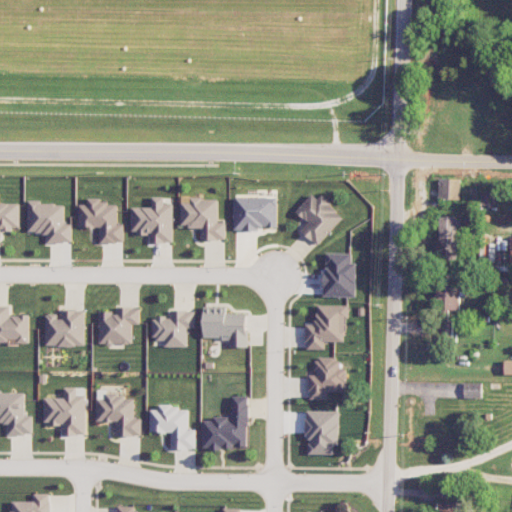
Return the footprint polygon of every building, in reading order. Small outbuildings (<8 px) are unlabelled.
[(461,178),(439,178),(439,198),(460,199),(461,178)] [(309,222),(301,230),(317,245),(344,216),(315,190),(296,211),(309,222)] [(173,242),(172,203),(164,203),(164,196),(152,196),(152,206),(131,207),(132,233),(149,233),(149,242),(173,242)] [(100,242),(124,242),(123,223),(117,223),(117,203),(101,203),(101,197),(87,197),(87,203),(78,203),(79,227),(99,227),(100,242)] [(200,239),(225,239),(226,221),(218,221),(218,197),(181,197),(181,226),(201,226),(200,239)] [(234,197),(234,229),(277,229),(277,197),(234,197)] [(28,232),(45,232),(45,242),(72,242),(72,223),(64,223),(64,203),(40,203),(40,200),(28,200),(28,232)] [(0,238),(1,238),(1,229),(19,229),(19,202),(0,202),(0,238)] [(438,262),(457,262),(458,216),(438,216),(438,262)] [(352,253),(326,252),(324,295),(356,296),(356,262),(352,262),(352,253)] [(460,284),(436,284),(436,310),(440,310),(440,337),(453,337),(454,310),(459,310),(460,284)] [(29,343),(29,314),(10,314),(10,305),(0,305),(0,340),(16,340),(16,343),(29,343)] [(325,341),(346,341),(346,305),(317,305),(317,323),(306,323),(306,348),(325,348),(325,341)] [(100,311),(99,343),(132,344),(132,323),(139,323),(140,306),(117,306),(117,311),(100,311)] [(205,338),(230,338),(230,346),(247,346),(247,312),(227,313),(227,306),(204,306),(205,338)] [(85,346),(85,309),(60,309),(60,313),(46,313),(45,345),(85,346)] [(164,346),(187,347),(187,327),(195,328),(195,309),(170,309),(170,316),(153,316),(153,339),(164,339),(164,346)] [(327,398),(327,391),(347,391),(346,368),(339,368),(339,357),(315,357),(316,374),(309,374),(310,399),(327,398)] [(482,382),(464,382),(464,398),(482,397),(482,382)] [(44,397),(43,424),(62,424),(61,434),(86,434),(86,387),(65,387),(65,397),(44,397)] [(25,415),(25,391),(0,391),(0,421),(7,422),(7,434),(32,434),(33,415),(25,415)] [(116,435),(142,436),(142,418),(134,417),(134,394),(98,394),(97,421),(117,421),(116,435)] [(204,420),(203,447),(247,448),(249,396),(232,395),(232,416),(213,416),(213,420),(204,420)] [(171,448),(196,448),(196,429),(189,429),(189,406),(159,406),(159,409),(151,409),(150,432),(172,432),(171,448)] [(340,411),(306,410),(305,438),(309,438),(309,453),(334,454),(334,445),(339,445),(340,411)] [(50,511),(50,493),(34,493),(34,501),(10,500),(9,511),(50,511)] [(456,511),(457,501),(439,501),(438,511),(456,511)]
